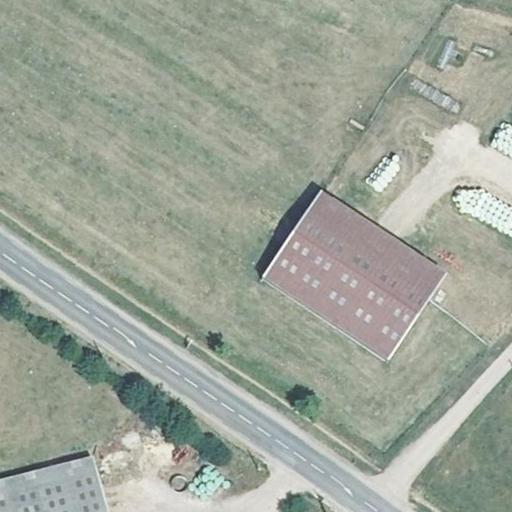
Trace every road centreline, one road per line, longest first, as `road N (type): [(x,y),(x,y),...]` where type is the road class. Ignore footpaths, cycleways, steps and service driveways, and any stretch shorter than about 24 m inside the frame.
road 1 (secondary): [(0,255),(374,511)]
road 2 (track): [(370,509),(511,354)]
